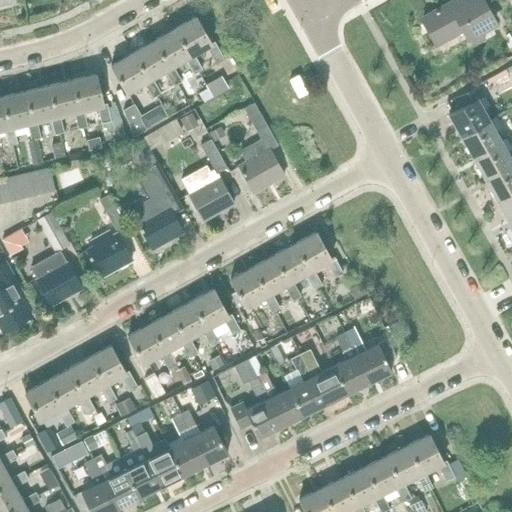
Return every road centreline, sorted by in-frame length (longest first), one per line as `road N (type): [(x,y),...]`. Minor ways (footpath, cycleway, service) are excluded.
road 1 (residential): [(0,378),(388,160)]
road 2 (residential): [(187,511),(497,356)]
road 3 (residential): [(497,356),(388,160)]
road 4 (residential): [(0,59),(66,42),(152,0)]
road 5 (residential): [(388,160),(311,22)]
